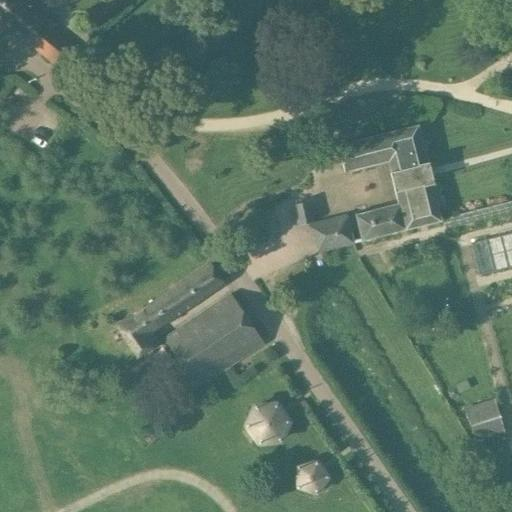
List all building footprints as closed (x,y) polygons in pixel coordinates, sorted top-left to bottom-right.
[(0,19),(27,42),(44,22),(52,12),(37,0),(0,0),(0,1),(0,19)] [(44,22),(27,42),(64,72),(81,52),(44,22)] [(441,221),(417,125),(338,145),(345,173),(388,162),(398,204),(355,215),(362,241),(441,221)] [(292,204),(297,226),(315,221),(310,200),(292,204)] [(317,253),(354,244),(348,214),(307,224),(317,253)] [(138,311),(139,313),(119,327),(138,355),(159,342),(152,333),(225,284),(210,262),(138,311)] [(197,388),(265,344),(232,294),(162,337),(197,388)] [(475,442),(505,433),(494,399),(465,408),(475,442)] [(282,444),(293,421),(277,400),(253,403),(242,425),(257,446),(282,444)] [(295,489),(317,495),(331,476),(316,457),(295,465),(295,489)]
